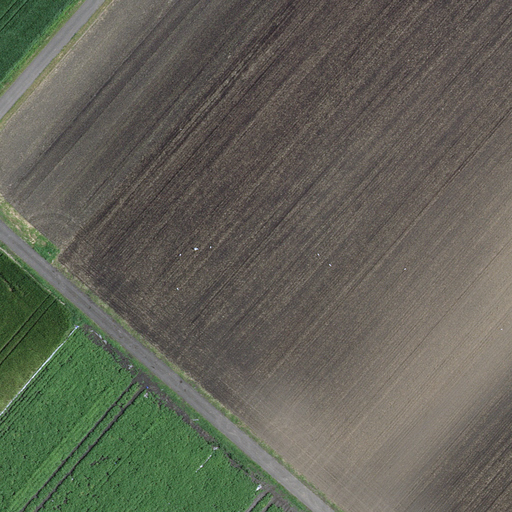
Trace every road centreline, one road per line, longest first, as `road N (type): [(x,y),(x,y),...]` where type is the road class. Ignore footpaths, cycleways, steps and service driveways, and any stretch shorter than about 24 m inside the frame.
road 1 (track): [(0,216),(337,511)]
road 2 (track): [(0,109),(92,0)]
